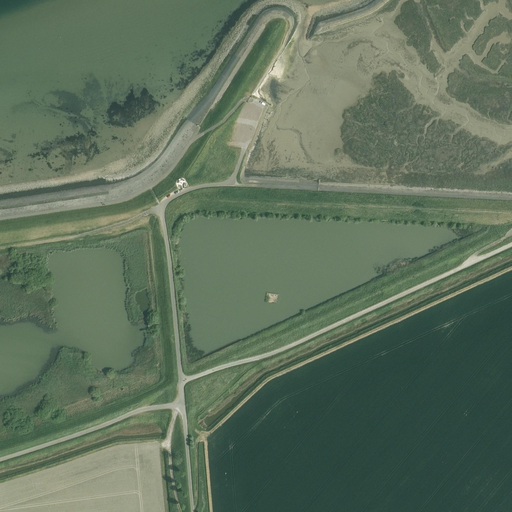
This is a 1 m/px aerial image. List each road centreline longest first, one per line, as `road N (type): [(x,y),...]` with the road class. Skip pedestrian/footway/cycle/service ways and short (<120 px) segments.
road 1 (unclassified): [(180,380),(275,352),(511,244)]
road 2 (unclassified): [(0,460),(134,411),(182,405)]
road 3 (unclassified): [(180,380),(160,206)]
road 4 (unclassified): [(160,206),(198,187),(232,184),(263,106)]
